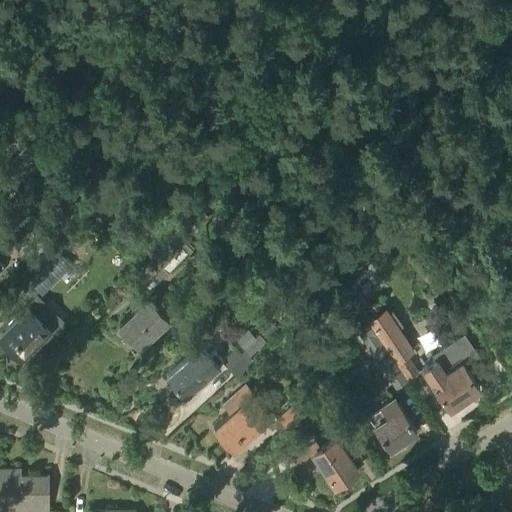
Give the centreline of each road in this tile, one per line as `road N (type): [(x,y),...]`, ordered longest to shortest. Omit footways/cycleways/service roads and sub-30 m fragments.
road 1 (residential): [(265,511),(0,404)]
road 2 (residential): [(374,511),(511,420)]
